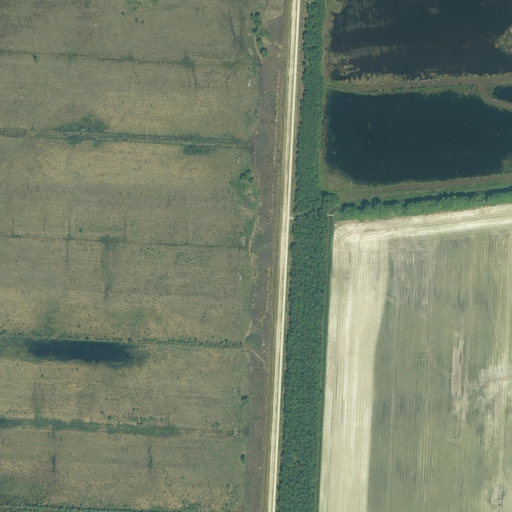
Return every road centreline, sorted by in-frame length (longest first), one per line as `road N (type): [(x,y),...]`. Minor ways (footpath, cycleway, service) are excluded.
road 1 (track): [(269,511),(283,216)]
road 2 (track): [(283,216),(294,0)]
